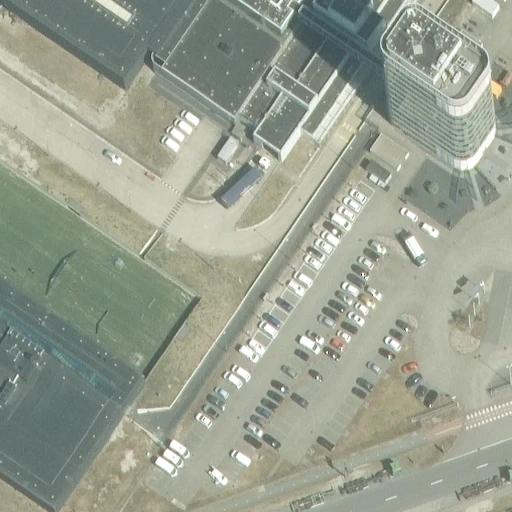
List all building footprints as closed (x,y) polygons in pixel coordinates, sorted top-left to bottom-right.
[(370,60),(410,0),(0,0),(0,6),(1,8),(125,92),(148,59),(153,63),(153,64),(152,64),(152,65),(152,66),(152,67),(152,68),(152,69),(152,70),(152,71),(152,72),(153,72),(153,73),(154,73),(154,74),(155,75),(162,79),(235,129),(240,122),(245,126),(259,136),(253,144),(268,155),(280,163),(281,164),(300,136),(312,144),(363,70),(370,60)] [(451,50),(444,46),(432,63),(459,82),(471,65),(482,48),(462,34),(451,50)] [(363,70),(398,94),(404,85),(370,60),(363,70)] [(471,107),(429,78),(426,77),(424,76),(421,75),(418,75),(415,76),(413,77),(410,78),(408,80),(406,82),(404,85),(398,94),(390,106),(388,109),(388,110),(387,113),(387,115),(387,118),(388,120),(388,121),(389,122),(389,124),(391,126),(392,127),(394,129),(436,157),(437,156),(455,169),(458,170),(460,170),(463,171),(465,170),(467,170),(469,169),(470,169),(472,167),(473,166),(474,165),(475,164),(491,140),(492,138),(493,136),(493,133),(493,131),(493,128),(492,126),(491,123),(489,121),(487,120),(470,108),(471,107)] [(370,155),(397,173),(409,156),(381,138),(370,155)] [(59,511),(123,419),(145,387),(143,386),(0,287),(0,480),(46,511),(59,511)]
